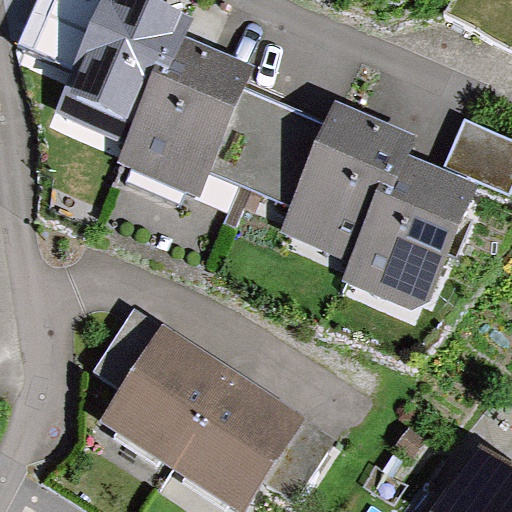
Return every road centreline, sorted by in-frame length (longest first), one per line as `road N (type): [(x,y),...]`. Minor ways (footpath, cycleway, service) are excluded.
road 1 (residential): [(0,483),(34,422),(44,361),(0,77)]
road 2 (residential): [(493,111),(224,0)]
